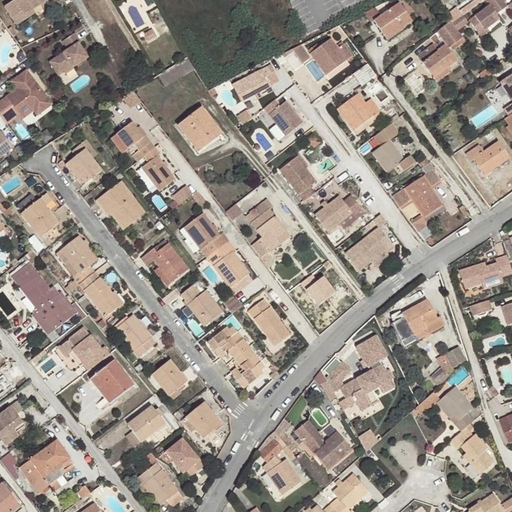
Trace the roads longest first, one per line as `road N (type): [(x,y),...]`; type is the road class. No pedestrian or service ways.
road 1 (residential): [(57,174),(257,428)]
road 2 (residential): [(154,133),(323,349)]
road 3 (residential): [(436,260),(511,472)]
road 4 (residential): [(0,336),(139,511)]
road 5 (residential): [(293,92),(425,267)]
road 6 (residential): [(436,260),(321,110)]
road 7 (residential): [(496,224),(386,74)]
road 8 (residential): [(267,176),(369,305)]
